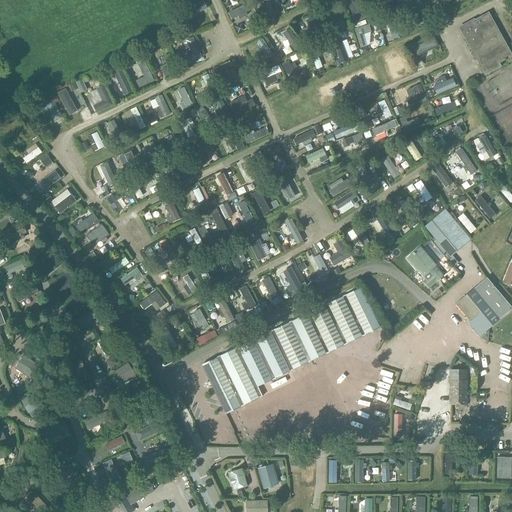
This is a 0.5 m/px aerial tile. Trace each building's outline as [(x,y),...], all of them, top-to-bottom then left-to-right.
[(288,0),(281,0),(287,10),(292,8),(288,0)] [(465,1),(458,4),(462,15),(469,13),(465,1)] [(250,3),(228,13),(231,20),(239,16),(240,18),(244,16),(243,14),(253,9),(250,3)] [(190,25),(209,17),(205,7),(186,15),(190,25)] [(423,8),(417,11),(425,28),(431,25),(423,8)] [(476,23),(464,29),(468,36),(464,38),(470,49),(472,48),(478,59),(476,60),(479,64),(481,63),(482,65),(480,66),(480,67),(495,58),(498,64),(511,56),(511,54),(488,12),(475,20),(474,19),(476,23)] [(399,17),(387,20),(392,39),(404,36),(399,17)] [(369,25),(354,29),(360,48),(367,46),(363,35),(371,33),(369,25)] [(294,50),(301,45),(287,26),(280,31),(290,45),(281,51),(284,56),(294,49),(294,50)] [(187,64),(202,56),(193,37),(186,41),(192,53),(184,57),(187,64)] [(259,41),(257,43),(261,50),(259,51),(263,57),(265,55),(268,59),(271,58),(273,55),(262,40),(259,41)] [(341,46),(333,49),(341,70),(349,67),(341,46)] [(320,49),(310,53),(317,70),(322,68),(318,56),(322,54),(320,49)] [(165,77),(177,72),(169,55),(163,58),(166,65),(160,68),(165,77)] [(289,61),(282,65),(291,82),(297,79),(293,70),(296,68),(294,63),(290,65),(289,61)] [(139,88),(154,81),(145,62),(138,65),(144,77),(136,81),(139,88)] [(278,66),(258,75),(261,81),(274,75),(276,80),(281,78),(279,73),(281,72),(278,66)] [(121,69),(114,73),(125,96),(132,92),(121,69)] [(227,75),(221,78),(225,87),(243,79),(241,74),(229,79),(227,75)] [(350,82),(355,95),(374,88),(369,74),(350,82)] [(436,86),(433,87),(437,95),(456,87),(453,79),(441,84),(440,81),(435,83),(436,86)] [(224,88),(225,93),(243,87),(241,82),(224,88)] [(97,114),(114,106),(104,85),(96,89),(102,102),(93,106),(97,114)] [(409,106),(426,98),(419,85),(413,88),(416,94),(406,99),(409,106)] [(65,89),(57,93),(69,116),(77,112),(65,89)] [(316,96),(322,111),(332,106),(326,92),(316,96)] [(167,117),(170,114),(162,96),(158,97),(155,99),(160,110),(157,111),(160,118),(163,116),(164,118),(167,117)] [(220,98),(214,100),(219,111),(215,113),(219,119),(221,118),(222,117),(225,123),(231,120),(220,98)] [(238,101),(231,105),(233,109),(232,110),(235,116),(255,106),(252,100),(240,106),(238,101)] [(391,116),(385,101),(382,102),(379,103),(383,113),(379,115),(381,120),(391,116)] [(140,130),(146,127),(136,108),(131,110),(138,125),(135,126),(137,131),(140,129),(140,130)] [(405,117),(400,120),(402,125),(404,131),(421,125),(418,118),(407,123),(405,117)] [(0,131),(7,144),(29,131),(21,118),(0,130),(0,131)] [(58,120),(52,123),(56,130),(62,127),(58,120)] [(343,129),(333,133),(336,139),(358,130),(354,121),(342,126),(343,129)] [(465,124),(440,135),(444,143),(469,131),(465,124)] [(187,127),(182,130),(189,145),(194,143),(187,127)] [(266,128),(243,138),(246,145),(269,134),(266,128)] [(174,131),(163,136),(171,153),(182,148),(174,131)] [(236,131),(230,134),(235,144),(230,146),(233,151),(236,149),(237,151),(244,148),(236,131)] [(313,131),(293,140),(296,146),(303,143),(304,146),(310,143),(309,140),(315,137),(313,131)] [(370,139),(366,140),(369,146),(385,139),(383,133),(376,136),(374,132),(368,134),(370,139)] [(354,136),(336,143),(338,148),(344,146),(345,148),(350,146),(350,148),(357,145),(356,142),(354,136)] [(481,144),(477,146),(481,152),(484,150),(490,159),(496,155),(485,136),(481,137),(478,140),(481,144)] [(156,161),(161,158),(152,140),(147,143),(152,153),(149,154),(152,159),(155,157),(156,161)] [(27,164),(42,153),(38,148),(28,155),(26,152),(21,155),(24,159),(23,159),(27,164)] [(411,148),(405,151),(414,169),(420,166),(411,148)] [(323,149),(306,157),(308,163),(319,158),(321,163),(328,160),(323,149)] [(136,171),(141,169),(132,150),(127,152),(132,164),(129,165),(132,171),(135,170),(136,171)] [(461,150),(456,153),(465,166),(463,168),(466,173),(468,171),(471,176),(476,172),(461,150)] [(248,169),(244,171),(246,176),(250,174),(253,180),(259,177),(251,160),(245,163),(248,169)] [(458,169),(459,168),(454,160),(441,168),(457,194),(469,186),(458,169)] [(269,168),(266,169),(270,176),(287,167),(283,161),(273,166),(270,161),(267,163),(269,168)] [(378,166),(385,185),(395,181),(388,162),(378,166)] [(106,189),(112,186),(105,167),(98,170),(106,189)] [(363,167),(357,171),(368,190),(375,186),(369,176),(372,174),(370,172),(367,173),(363,167)] [(220,175),(217,177),(226,196),(230,195),(233,193),(223,173),(220,175)] [(339,173),(324,182),(327,188),(337,182),(339,185),(344,182),(342,179),(343,178),(339,173)] [(54,177),(33,189),(37,197),(59,185),(54,177)] [(285,182),(279,185),(288,201),(294,198),(290,191),(294,189),(289,181),(286,183),(285,182)] [(0,185),(0,205),(8,201),(0,185)] [(130,192),(137,205),(157,195),(152,185),(137,193),(135,189),(130,192)] [(420,188),(413,192),(424,210),(431,206),(420,188)] [(353,191),(334,203),(338,210),(351,201),(352,203),(354,202),(355,204),(359,201),(357,198),(357,197),(353,191)] [(58,207),(62,213),(81,199),(77,193),(64,203),(61,199),(56,203),(59,207),(58,207)] [(197,211),(203,209),(200,196),(194,198),(197,211)] [(260,199),(253,202),(260,218),(268,215),(260,199)] [(173,223),(180,219),(172,203),(165,206),(170,217),(166,218),(169,223),(172,222),(173,223)] [(482,205),(477,208),(482,217),(487,214),(482,205)] [(403,227),(410,224),(403,207),(396,210),(403,227)] [(216,209),(210,212),(222,236),(228,233),(216,209)] [(446,209),(438,216),(424,227),(434,238),(431,240),(453,268),(459,263),(452,255),(471,240),(446,209)] [(246,231),(252,229),(245,212),(240,214),(246,231)] [(380,212),(374,215),(379,224),(376,226),(379,231),(382,229),(383,230),(389,226),(380,212)] [(79,218),(71,224),(75,228),(83,222),(79,218)] [(0,235),(4,244),(26,233),(22,224),(0,234),(0,235)] [(102,224),(86,235),(93,246),(109,235),(102,224)] [(199,248),(203,246),(194,229),(190,232),(196,243),(192,245),(199,257),(203,255),(199,248)] [(266,236),(259,238),(263,246),(269,244),(266,236)] [(256,239),(249,243),(258,261),(266,257),(256,239)] [(498,240),(482,252),(488,260),(504,248),(498,240)] [(338,254),(329,259),(334,266),(350,257),(341,241),(333,245),(337,251),(338,254)] [(168,243),(162,246),(167,253),(164,255),(168,262),(171,260),(174,264),(179,261),(168,243)] [(33,246),(27,250),(33,258),(39,254),(33,246)] [(325,257),(332,254),(329,247),(322,250),(325,257)] [(434,266),(435,266),(420,248),(407,259),(418,271),(419,270),(423,276),(424,275),(427,279),(424,282),(429,287),(442,276),(434,266)] [(235,250),(227,253),(237,273),(245,270),(235,250)] [(62,263),(53,252),(37,265),(46,276),(62,263)] [(100,261),(102,266),(116,258),(113,254),(100,261)] [(121,257),(102,270),(111,281),(129,269),(121,257)] [(320,261),(323,267),(329,264),(326,258),(320,261)] [(318,260),(312,263),(321,279),(326,277),(318,260)] [(136,281),(143,277),(137,268),(121,280),(125,286),(135,279),(136,281)] [(77,280),(68,269),(52,283),(61,294),(77,280)] [(197,274),(204,292),(210,289),(203,272),(197,274)] [(289,292),(294,289),(286,274),(281,276),(289,292)] [(189,295),(197,290),(188,275),(183,278),(187,285),(184,287),(189,295)] [(511,307),(487,278),(456,304),(470,322),(468,324),(481,339),(488,343),(489,329),(500,320),(499,319),(511,308),(511,307)] [(263,285),(270,307),(277,305),(270,283),(263,285)] [(35,285),(14,295),(18,303),(39,292),(35,285)] [(246,286),(239,290),(246,304),(242,306),(245,311),(249,309),(250,310),(256,306),(246,286)] [(92,298),(83,287),(67,301),(75,311),(92,298)] [(226,414),(244,405),(262,396),(258,387),(380,327),(361,288),(202,365),(226,414)] [(157,291),(139,304),(144,310),(155,302),(160,308),(166,304),(157,291)] [(223,298),(216,301),(222,313),(220,314),(222,318),(224,317),(227,324),(234,320),(223,298)] [(207,320),(212,331),(221,327),(216,317),(207,320)] [(55,324),(42,330),(48,343),(61,338),(55,324)] [(223,341),(232,337),(229,332),(221,336),(223,341)] [(408,333),(406,338),(414,342),(417,336),(408,333)] [(111,334),(98,342),(106,355),(119,346),(111,334)] [(175,350),(165,334),(158,339),(164,348),(165,348),(169,354),(175,350)] [(464,345),(467,341),(460,336),(457,341),(464,345)] [(408,354),(412,344),(402,339),(398,350),(408,354)] [(509,353),(511,347),(496,342),(494,348),(509,353)] [(352,365),(367,353),(362,346),(346,359),(352,365)] [(382,356),(388,362),(396,355),(390,348),(382,356)] [(456,359),(461,362),(465,354),(455,348),(452,354),(457,356),(456,359)] [(30,378),(38,365),(24,356),(16,369),(30,378)] [(466,366),(471,359),(466,356),(462,363),(466,366)] [(342,357),(323,366),(326,373),(346,364),(342,357)] [(472,360),(467,368),(472,371),(473,369),(478,372),(482,366),(472,360)] [(81,361),(74,364),(83,382),(89,379),(81,361)] [(128,363),(115,372),(123,385),(137,376),(128,363)] [(417,380),(419,371),(408,369),(406,378),(417,380)] [(450,370),(449,406),(466,406),(466,370),(450,370)] [(334,381),(342,378),(339,373),(332,377),(334,381)] [(313,374),(298,384),(302,390),(317,380),(313,374)] [(58,381),(45,385),(50,399),(63,395),(58,381)] [(41,406),(34,393),(22,400),(29,413),(41,406)] [(498,403),(497,407),(507,411),(509,406),(498,403)] [(410,418),(412,412),(394,406),(392,412),(410,418)] [(109,420),(105,413),(85,423),(88,430),(109,420)] [(347,432),(355,429),(349,415),(341,418),(347,432)] [(334,420),(328,424),(335,438),(341,435),(334,420)] [(63,421),(41,432),(45,440),(66,429),(63,421)] [(163,429),(159,422),(136,433),(140,440),(163,429)] [(209,453),(229,445),(226,437),(214,441),(212,435),(203,439),(209,453)] [(106,444),(109,451),(124,443),(121,437),(106,444)] [(164,449),(143,458),(145,465),(167,456),(164,449)] [(127,474),(136,470),(129,453),(120,456),(127,474)] [(460,463),(460,455),(445,455),(444,473),(452,474),(452,463),(460,463)] [(511,478),(511,458),(497,457),(497,478),(511,478)] [(110,482),(119,478),(112,460),(103,464),(110,482)] [(314,487),(314,466),(300,466),(300,487),(314,487)] [(233,490),(247,486),(242,469),(228,473),(233,490)] [(69,501),(87,495),(78,471),(70,474),(76,490),(66,494),(69,501)] [(354,484),(362,484),(361,473),(354,473),(354,484)] [(137,482),(124,490),(123,487),(113,493),(123,511),(132,511),(136,510),(132,504),(145,497),(137,482)] [(36,495),(30,500),(39,511),(45,511),(48,510),(36,495)] [(476,511),(477,498),(470,498),(469,508),(466,508),(466,511),(476,511)] [(297,511),(313,511),(308,500),(295,505),(297,511)] [(246,511),(266,511),(267,501),(246,502),(246,511)]
